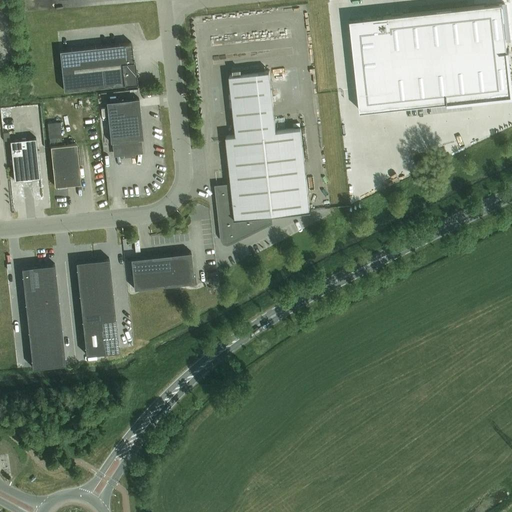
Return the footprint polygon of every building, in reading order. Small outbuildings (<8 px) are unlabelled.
[(502,2),(350,18),(360,110),(511,93),(502,2)] [(64,90),(97,86),(124,83),(124,84),(137,82),(136,74),(138,71),(135,69),(134,61),(133,61),(131,42),(59,50),(64,90)] [(226,135),(232,184),(217,186),(223,238),(223,241),(225,242),(227,243),(229,242),(271,222),(270,214),(311,210),(311,209),(310,209),(301,127),(276,130),(270,70),(230,75),(236,134),(226,135)] [(139,98),(106,102),(111,142),(114,142),(115,154),(126,153),(126,155),(131,154),(130,152),(140,151),(139,139),(143,138),(139,98)] [(60,122),(47,123),(49,141),(62,140),(60,122)] [(10,140),(14,180),(40,177),(36,137),(10,140)] [(50,146),(54,186),(81,183),(76,143),(50,146)] [(131,258),(134,288),(194,282),(191,252),(131,258)] [(109,257),(75,261),(85,353),(120,349),(109,257)] [(54,263),(21,267),(32,366),(65,363),(54,263)]
